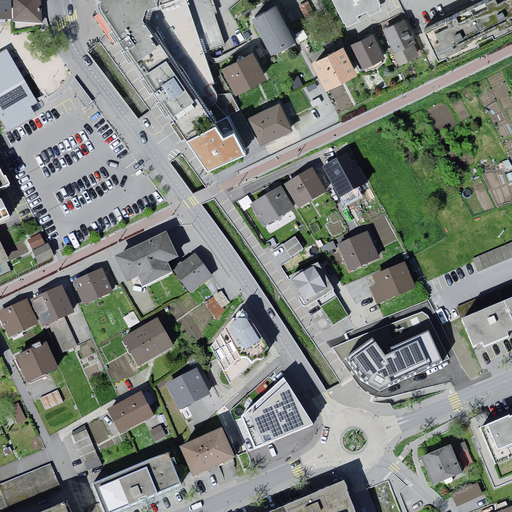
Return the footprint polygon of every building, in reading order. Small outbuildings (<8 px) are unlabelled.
[(42,26),(41,0),(5,0),(7,23),(7,27),(42,26)] [(97,0),(98,1),(100,7),(114,30),(174,0),(97,0)] [(186,0),(174,0),(114,30),(145,79),(202,44),(186,0)] [(334,0),(348,27),(361,20),(358,15),(368,10),(370,15),(383,8),(378,0),(334,0)] [(511,0),(475,0),(423,25),(440,59),(511,24),(511,0)] [(254,19),(272,55),(296,43),(278,7),(254,19)] [(407,16),(382,28),(400,63),(424,52),(407,16)] [(352,47),(363,70),(386,59),(374,35),(352,47)] [(145,79),(186,135),(228,114),(202,44),(145,79)] [(313,62),(327,91),(358,76),(344,47),(313,62)] [(0,56),(0,118),(6,129),(35,113),(30,106),(38,103),(8,52),(0,56)] [(224,69),(237,95),(267,79),(254,54),(224,69)] [(249,120),(262,147),(294,132),(280,104),(249,120)] [(206,165),(245,147),(228,114),(186,135),(206,165)] [(323,170),(340,200),(369,184),(361,171),(358,173),(349,156),(323,170)] [(511,167),(508,159),(498,163),(500,169),(503,168),(505,171),(511,168),(511,167)] [(286,188),(300,211),(328,194),(314,171),(286,188)] [(0,227),(9,223),(0,204),(0,196),(10,191),(1,172),(0,172),(0,227)] [(252,209),(265,230),(295,211),(282,190),(252,209)] [(138,276),(142,286),(172,272),(167,261),(178,257),(166,231),(115,256),(127,281),(138,276)] [(43,235),(29,240),(33,250),(47,245),(43,235)] [(295,236),(282,244),(291,257),(304,249),(295,236)] [(339,248),(350,274),(380,262),(369,236),(339,248)] [(474,262),(478,272),(511,257),(511,241),(472,258),(474,262)] [(0,243),(0,269),(10,265),(0,243)] [(51,244),(34,251),(39,263),(56,257),(51,244)] [(175,273),(190,295),(212,280),(197,257),(175,273)] [(313,267),(291,280),(303,302),(326,289),(313,267)] [(372,291),(378,307),(416,292),(406,267),(375,280),(378,288),(372,291)] [(74,285),(84,308),(114,295),(104,272),(74,285)] [(33,304),(44,330),(74,316),(63,290),(33,304)] [(206,302),(214,315),(232,304),(224,291),(206,302)] [(0,316),(10,339),(39,327),(29,303),(0,316)] [(511,303),(463,323),(476,355),(511,341),(511,303)] [(211,347),(230,384),(268,349),(249,320),(248,316),(246,313),(240,312),(236,315),(236,321),(234,323),(233,320),(211,347)] [(124,342),(139,369),(174,349),(158,322),(124,342)] [(372,337),(344,358),(361,381),(379,391),(443,362),(428,330),(382,350),(372,337)] [(17,362),(28,386),(59,372),(47,348),(17,362)] [(167,387),(179,412),(210,397),(198,371),(167,387)] [(238,417),(253,452),(316,426),(284,375),(238,417)] [(57,390),(39,398),(45,410),(63,402),(57,390)] [(110,414),(123,437),(155,419),(143,396),(110,414)] [(26,419),(18,403),(8,407),(16,424),(26,419)] [(511,414),(479,429),(494,465),(511,458),(511,414)] [(75,437),(89,471),(102,465),(88,432),(75,437)] [(182,451),(195,479),(235,461),(223,433),(182,451)] [(452,444),(422,458),(435,485),(465,471),(452,444)] [(95,488),(105,511),(115,511),(180,484),(169,457),(95,488)] [(53,466),(0,487),(0,511),(62,486),(53,466)] [(479,483),(451,494),(458,511),(475,511),(488,507),(479,483)] [(289,506),(290,511),(353,511),(343,484),(289,506)] [(44,511),(72,511),(68,502),(44,511)]
